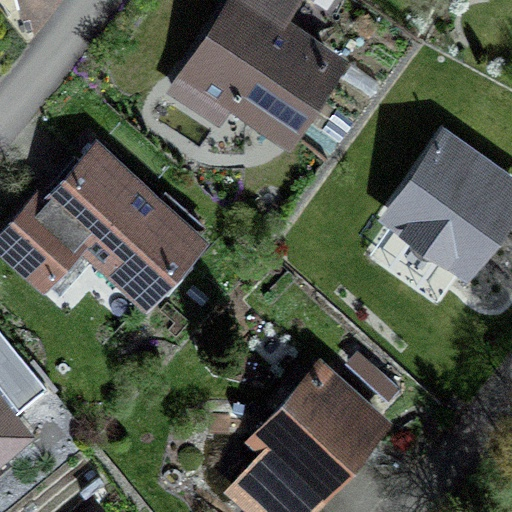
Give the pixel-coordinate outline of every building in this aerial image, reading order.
[(283,132),(331,58),(238,0),(231,0),(174,90),(216,116),(228,97),(283,132)] [(464,264),(511,196),(511,122),(472,94),(389,212),(464,264)] [(144,296),(197,237),(84,137),(0,231),(0,253),(56,303),(98,256),(144,296)] [(262,511),(305,511),(381,428),(312,367),(254,432),(272,449),(236,489),(262,511)] [(0,472),(35,444),(0,401),(0,472)]
